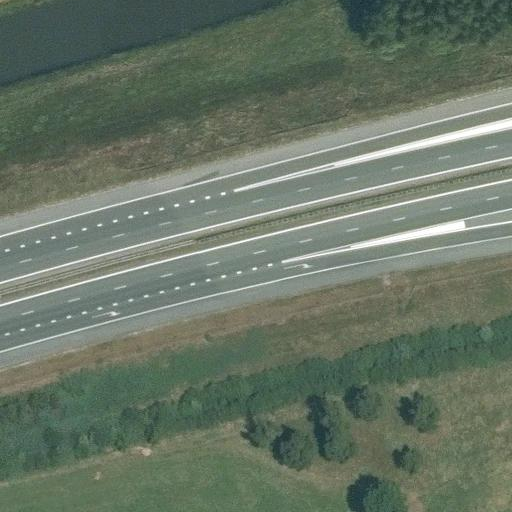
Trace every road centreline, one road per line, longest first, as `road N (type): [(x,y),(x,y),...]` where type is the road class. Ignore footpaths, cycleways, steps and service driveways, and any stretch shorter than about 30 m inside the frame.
road 1 (motorway): [(511,111),(233,208)]
road 2 (motorway): [(0,324),(276,247)]
road 3 (motorway): [(511,142),(233,208)]
road 4 (motorway): [(233,208),(0,272)]
road 5 (motorway): [(276,247),(511,199)]
road 6 (motorway): [(276,247),(511,223)]
